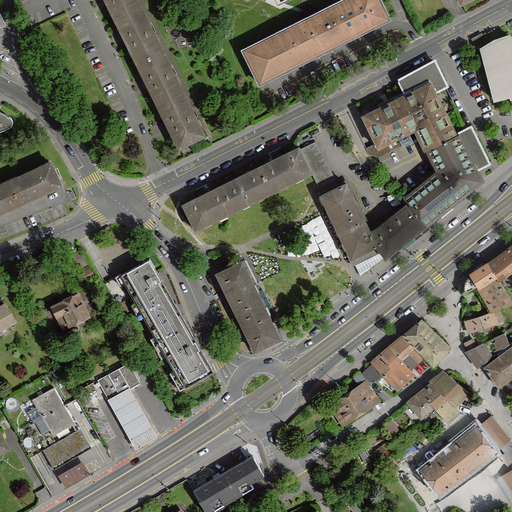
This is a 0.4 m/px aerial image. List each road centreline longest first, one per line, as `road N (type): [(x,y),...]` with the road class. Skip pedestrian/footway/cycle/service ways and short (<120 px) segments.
road 1 (residential): [(161,184),(511,5)]
road 2 (secondary): [(511,179),(334,326),(262,364)]
road 3 (secondary): [(285,407),(511,221)]
road 4 (residential): [(511,430),(455,355),(321,453)]
road 5 (secondary): [(234,390),(202,419),(52,511)]
road 6 (tertiary): [(118,204),(170,251),(224,358),(241,373)]
road 7 (secondary): [(104,511),(258,419)]
road 8 (tertiary): [(118,204),(49,116),(0,84)]
road 9 (residential): [(0,256),(118,204)]
